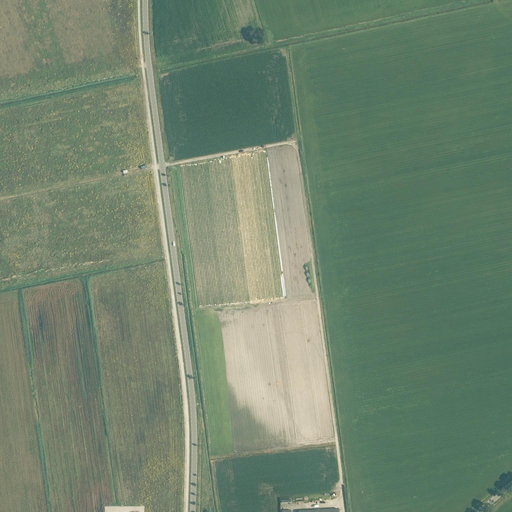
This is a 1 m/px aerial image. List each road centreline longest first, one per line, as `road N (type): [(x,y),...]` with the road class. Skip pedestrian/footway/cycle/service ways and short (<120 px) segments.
road 1 (secondary): [(145,0),(192,404),(192,511)]
road 2 (residential): [(159,344),(160,511)]
road 3 (residential): [(0,346),(154,311)]
road 4 (residential): [(114,119),(141,249)]
